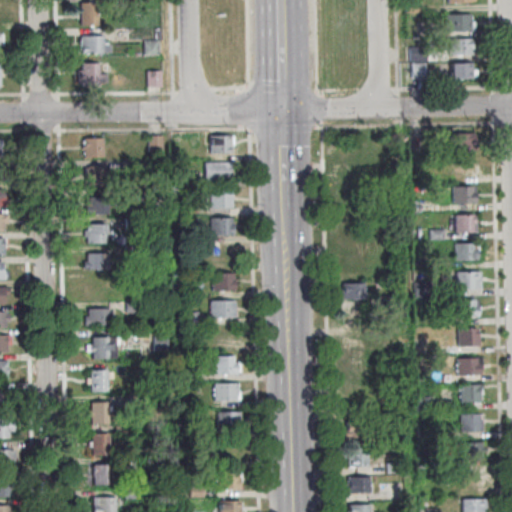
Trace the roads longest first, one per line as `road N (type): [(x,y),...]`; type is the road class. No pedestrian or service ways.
road 1 (residential): [(48,511),(36,0)]
road 2 (residential): [(511,105),(0,113)]
road 3 (tertiary): [(290,511),(284,210)]
road 4 (residential): [(511,230),(506,0)]
